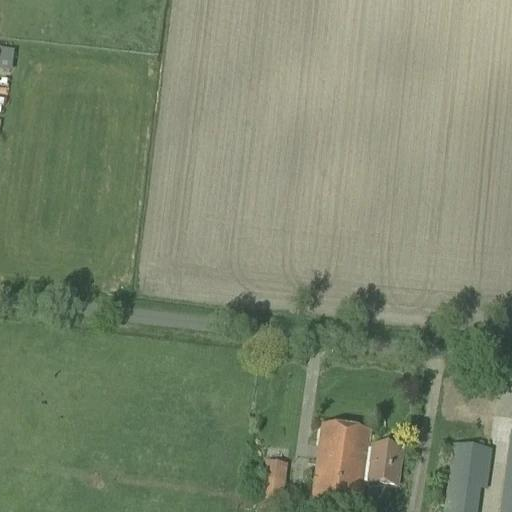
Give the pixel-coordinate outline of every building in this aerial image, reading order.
[(363,482),(367,453),(369,434),(320,428),(317,452),(311,502),(360,508),(363,482)] [(511,511),(511,434),(510,434),(499,511),(511,511)] [(451,448),(446,486),(479,491),(486,492),(491,452),(451,448)] [(367,453),(363,482),(372,483),(372,486),(398,489),(402,452),(373,449),(372,453),(367,453)] [(279,511),(284,484),(262,481),(257,511),(279,511)]
